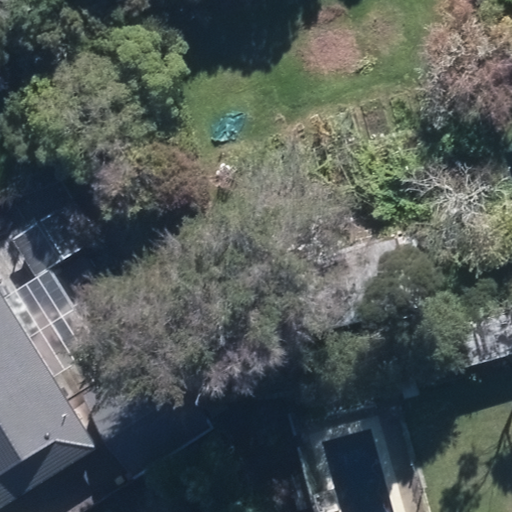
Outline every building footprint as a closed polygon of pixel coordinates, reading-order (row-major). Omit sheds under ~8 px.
[(0,52),(0,90),(19,75),(0,52)] [(22,237),(47,274),(107,235),(83,198),(22,237)] [(426,300),(407,232),(360,246),(379,314),(426,300)] [(0,275),(0,506),(3,511),(107,447),(0,275)] [(178,337),(93,392),(146,473),(230,418),(178,337)]
